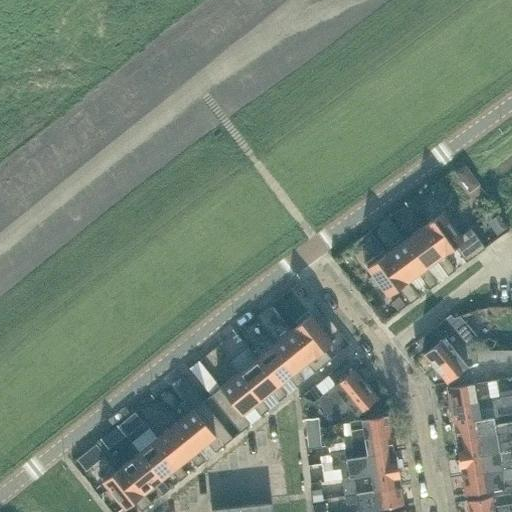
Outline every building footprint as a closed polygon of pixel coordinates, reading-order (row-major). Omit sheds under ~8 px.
[(464,165),(454,173),(461,183),(471,175),(464,165)] [(451,176),(442,182),(454,199),(463,193),(451,176)] [(465,262),(484,248),(469,229),(459,237),(439,209),(425,219),(427,222),(422,226),(442,255),(443,255),(453,247),(465,262)] [(454,270),(443,255),(442,255),(422,226),(403,240),(424,269),(425,268),(435,261),(446,276),(454,270)] [(436,283),(425,268),(424,269),(403,240),(385,253),(406,282),(417,274),(428,289),(436,283)] [(417,297),(406,282),(385,253),(379,258),(377,254),(363,264),(371,275),(366,279),(373,289),(378,285),(386,296),(397,288),(408,304),(417,297)] [(272,303),(270,305),(288,327),(293,322),(294,321),(282,306),(288,302),(282,296),(272,303)] [(399,297),(391,303),(398,312),(406,306),(399,297)] [(320,367),(330,359),(322,350),(331,342),(322,332),(327,328),(319,318),(315,322),(306,312),(294,321),(293,322),(296,325),(290,330),(306,350),(320,367)] [(464,344),(459,338),(443,319),(413,343),(434,369),(464,344)] [(320,367),(306,350),(290,330),(272,344),(289,364),(294,372),(295,371),(305,363),(313,373),(320,367)] [(294,372),(289,364),(272,344),(255,358),(271,379),(277,386),(287,378),(295,387),(303,381),(295,371),(294,372)] [(464,344),(434,369),(446,383),(466,367),(477,362),(477,351),(469,350),(464,344)] [(511,350),(477,351),(477,362),(511,362),(511,350)] [(200,353),(187,361),(203,390),(217,382),(200,353)] [(277,386),(271,379),(255,358),(237,373),(253,393),(259,400),(269,392),(277,402),(285,395),(277,386)] [(324,416),(364,384),(353,370),(332,386),(314,403),(324,416)] [(259,400),(253,393),(237,373),(218,388),(219,388),(209,396),(217,405),(226,398),(233,407),(240,415),(241,415),(251,407),(259,416),(267,410),(259,400)] [(182,375),(171,383),(178,392),(189,384),(182,375)] [(330,423),(339,415),(340,416),(350,408),(356,415),(376,398),(364,384),(324,416),(330,423)] [(488,399),(486,385),(486,384),(474,386),(474,385),(448,389),(451,406),(488,399)] [(511,405),(511,395),(488,399),(451,406),(454,424),(493,417),(498,416),(497,408),(511,405)] [(224,414),(233,407),(226,398),(217,405),(224,414)] [(200,419),(209,411),(202,402),(192,410),(192,409),(173,424),(190,445),(195,452),(196,451),(206,443),(214,453),(222,446),(214,437),(207,428),(200,419)] [(241,415),(240,415),(233,407),(224,414),(231,423),(241,416),(241,415)] [(207,428),(217,420),(209,411),(200,419),(207,428)] [(134,413),(119,425),(126,435),(142,423),(134,413)] [(239,433),(248,425),(241,416),(231,423),(239,433)] [(352,441),(390,434),(387,417),(349,424),(352,441)] [(511,421),(494,425),(493,418),(493,417),(454,424),(457,441),(511,431),(511,421)] [(306,431),(319,429),(318,418),(305,419),(306,431)] [(224,429),(218,422),(217,420),(207,428),(214,437),(224,429)] [(195,452),(190,445),(173,424),(155,438),(172,459),(177,466),(178,465),(188,457),(196,467),(204,461),(196,451),(195,452)] [(123,438),(115,428),(100,441),(107,450),(123,438)] [(222,446),(231,439),(224,429),(214,437),(222,446)] [(308,447),(313,446),(321,446),(319,429),(306,431),(308,447)] [(511,440),(511,431),(457,441),(460,459),(509,451),(508,441),(511,440)] [(393,452),(391,435),(390,434),(352,441),(353,448),(329,452),(331,462),(393,452)] [(177,466),(172,459),(155,438),(138,452),(154,474),(160,480),(170,472),(178,481),(186,475),(178,465),(177,466)] [(511,459),(511,460),(509,451),(460,459),(462,476),(511,467),(511,459)] [(160,480),(154,474),(138,452),(120,467),(137,488),(142,494),(152,486),(160,496),(168,489),(160,480)] [(397,470),(393,452),(331,462),(333,470),(340,468),(342,479),(397,470)] [(85,453),(76,460),(84,470),(93,463),(85,453)] [(142,494),(137,488),(120,467),(114,471),(112,468),(98,479),(107,489),(102,493),(110,503),(115,499),(123,509),(132,502),(139,511),(140,511),(150,504),(142,494)] [(465,494),(491,490),(504,488),(503,479),(511,477),(511,467),(462,476),(465,494)] [(400,488),(399,486),(397,470),(342,479),(343,487),(344,497),(400,488)] [(364,511),(377,509),(402,504),(400,488),(344,497),(345,504),(362,501),(364,511)] [(321,490),(311,491),(313,502),(314,502),(323,500),(321,490)] [(511,503),(506,505),(506,504),(493,506),(492,497),(466,501),(467,511),(506,511),(511,511),(511,503)] [(271,511),(271,505),(271,503),(211,509),(211,511),(271,511)]
